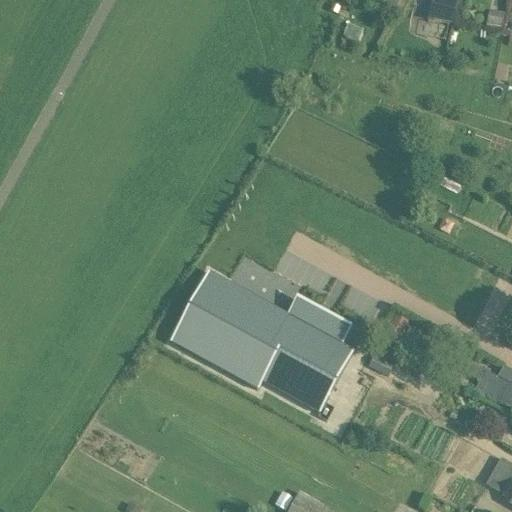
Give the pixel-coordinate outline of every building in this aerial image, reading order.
[(461,1),(456,0),(434,0),(428,22),(453,27),(461,1)] [(505,15),(490,12),(486,27),(502,30),(505,15)] [(460,188),(437,176),(433,184),(457,195),(460,188)] [(448,236),(454,225),(445,221),(445,222),(443,221),(439,229),(441,230),(440,231),(448,236)] [(259,388),(316,419),(351,357),(338,350),(347,334),(294,305),(285,321),(206,278),(167,348),(255,396),(259,388)] [(396,315),(388,330),(401,337),(409,321),(396,315)] [(375,357),(367,373),(383,381),(385,377),(389,379),(395,366),(375,357)] [(511,408),(511,373),(499,366),(493,377),(479,370),(474,380),(487,387),(482,396),(511,411),(511,408)] [(502,500),(511,505),(511,507),(511,508),(511,507),(511,467),(501,461),(486,488),(503,498),(502,500)] [(332,511),(299,494),(289,511),(332,511)]
